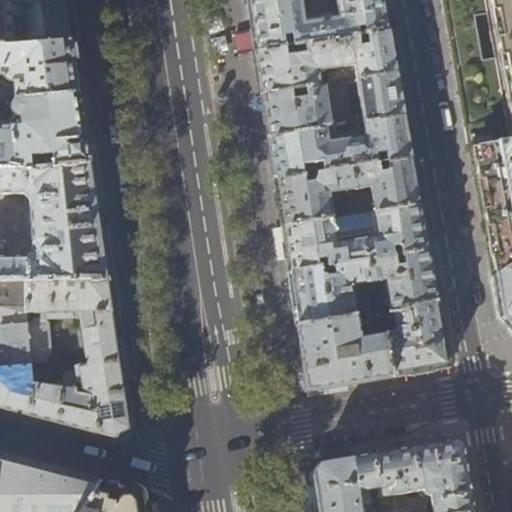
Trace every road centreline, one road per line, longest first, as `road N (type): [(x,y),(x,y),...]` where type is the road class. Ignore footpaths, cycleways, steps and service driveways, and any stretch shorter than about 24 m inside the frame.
road 1 (primary): [(224,446),(154,0)]
road 2 (residential): [(483,393),(409,0)]
road 3 (residential): [(224,446),(483,393)]
road 4 (tertiary): [(0,429),(158,469),(224,446)]
road 5 (residential): [(503,511),(483,393)]
